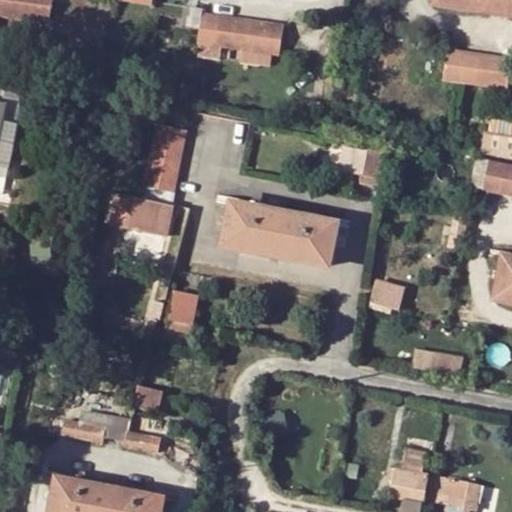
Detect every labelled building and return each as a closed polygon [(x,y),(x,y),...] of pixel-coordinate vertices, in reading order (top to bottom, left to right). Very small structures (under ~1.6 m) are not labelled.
[(51,0),(0,0),(0,16),(48,23),(51,0)] [(114,0),(114,2),(152,8),(152,0),(114,0)] [(511,0),(438,0),(437,6),(511,17),(511,0)] [(284,30),(209,16),(204,44),(279,57),(284,30)] [(509,62),(448,53),(444,82),(505,91),(509,62)] [(158,127),(145,187),(174,194),(188,133),(158,127)] [(511,162),(511,136),(483,133),(480,157),(511,162)] [(363,178),(367,159),(342,155),(338,174),(363,178)] [(485,191),(491,163),(477,160),(471,188),(485,191)] [(511,166),(491,163),(485,191),(511,196),(511,166)] [(171,207),(174,194),(145,187),(142,200),(171,207)] [(328,268),(336,226),(234,206),(226,247),(328,268)] [(467,218),(455,216),(449,248),(461,250),(467,218)] [(511,260),(506,259),(497,301),(511,304),(511,260)] [(405,292),(375,284),(368,307),(397,316),(405,292)] [(189,339),(197,300),(172,295),(165,334),(189,339)] [(462,362),(432,356),(429,377),(458,382),(462,362)] [(156,417),(162,397),(136,391),(131,411),(156,417)] [(86,412),(83,426),(107,431),(106,438),(120,441),(124,420),(86,412)] [(105,444),(106,438),(107,431),(83,426),(65,422),(63,435),(105,444)] [(162,441),(129,435),(125,448),(159,455),(162,441)] [(420,508),(426,478),(395,471),(388,501),(420,508)] [(461,511),(466,486),(430,479),(426,505),(461,511)] [(160,511),(163,501),(58,480),(51,511),(160,511)]
